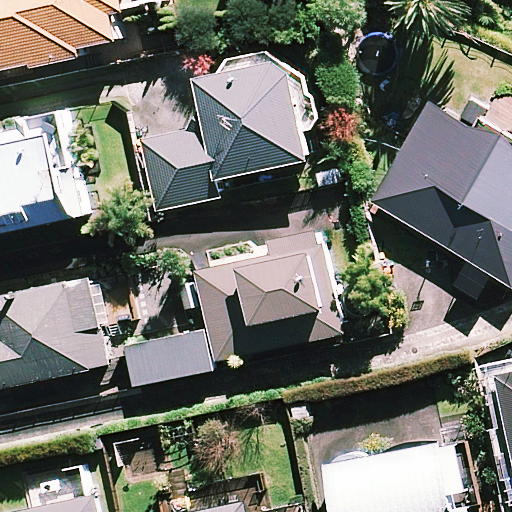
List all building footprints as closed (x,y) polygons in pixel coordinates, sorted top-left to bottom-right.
[(161,0),(160,0),(0,0),(0,70),(124,46),(116,9),(161,0)] [(313,158),(290,55),(197,75),(208,128),(144,141),(159,210),(223,196),(220,178),(313,158)] [(511,142),(437,98),(375,203),(511,283),(511,142)] [(0,233),(87,214),(64,117),(0,132),(0,233)] [(348,329),(323,234),(198,267),(223,362),(348,329)] [(116,321),(106,275),(0,296),(0,387),(114,364),(105,324),(116,321)] [(215,369),(207,330),(129,346),(137,386),(215,369)] [(484,511),(468,435),(330,464),(340,511),(484,511)] [(103,511),(99,493),(9,511),(103,511)] [(251,511),(250,502),(197,511),(251,511)]
